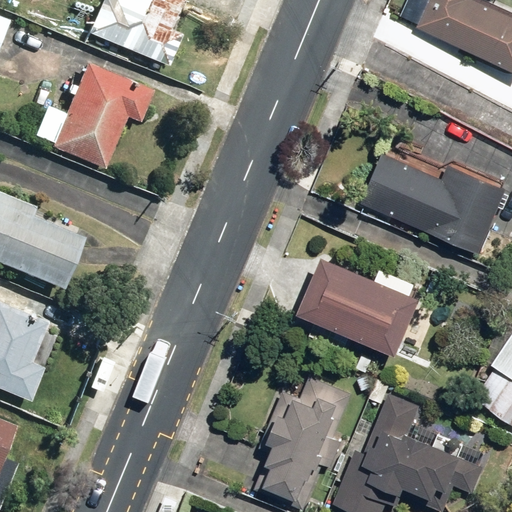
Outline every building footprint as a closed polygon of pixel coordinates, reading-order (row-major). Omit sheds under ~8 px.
[(172,0),(108,0),(105,10),(94,5),(80,37),(159,69),(173,35),(160,30),(172,0)] [(426,0),(413,27),(511,76),(511,21),(467,0),(426,0)] [(147,88),(78,60),(43,148),(100,171),(121,118),(133,123),(147,88)] [(378,157),(359,203),(429,233),(428,236),(473,256),(500,195),(443,170),(437,183),(378,157)] [(80,228),(0,193),(0,270),(52,293),(80,228)] [(412,302),(316,262),(292,319),(388,359),(412,302)] [(0,393),(25,402),(37,370),(24,365),(40,322),(0,306),(0,393)] [(511,330),(488,364),(495,370),(474,399),(511,426),(511,330)] [(348,391),(319,381),(312,402),(282,392),(263,448),(268,450),(253,492),(290,505),(297,484),(303,486),(308,471),(314,473),(316,465),(330,470),(340,442),(331,439),(348,391)] [(480,468),(457,458),(463,445),(438,434),(431,450),(404,438),(416,408),(386,395),(360,455),(352,451),(329,505),(345,511),(374,511),(358,505),(362,497),(369,500),(370,496),(362,493),(364,487),(394,500),(398,491),(427,503),(432,492),(441,496),(446,485),(468,495),(480,468)] [(0,455),(10,429),(0,424),(0,455)]
